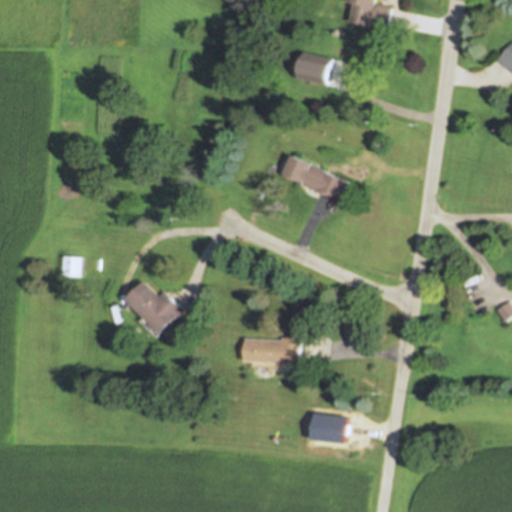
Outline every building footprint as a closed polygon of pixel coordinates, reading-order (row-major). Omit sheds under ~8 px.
[(377,4),(378,0),(353,0),(353,1),(359,2),(354,23),(371,27),(372,23),(390,27),(394,8),(377,4)] [(511,46),(499,62),(511,72),(511,46)] [(296,156),(287,174),(305,183),(304,184),(331,197),(332,194),(341,198),(349,180),(296,156)] [(83,258),(81,277),(64,276),(65,256),(83,258)] [(169,293),(164,299),(148,284),(132,301),(166,334),(188,311),(169,293)] [(306,338),(286,337),(286,341),(249,339),(248,362),(305,365),(306,338)]
